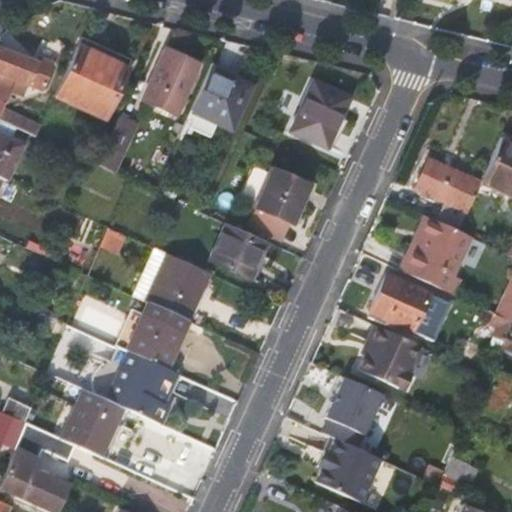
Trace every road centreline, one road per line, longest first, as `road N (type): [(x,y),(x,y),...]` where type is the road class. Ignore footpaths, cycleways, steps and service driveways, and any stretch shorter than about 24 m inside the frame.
road 1 (residential): [(216,511),(416,60)]
road 2 (residential): [(416,60),(378,42),(210,0)]
